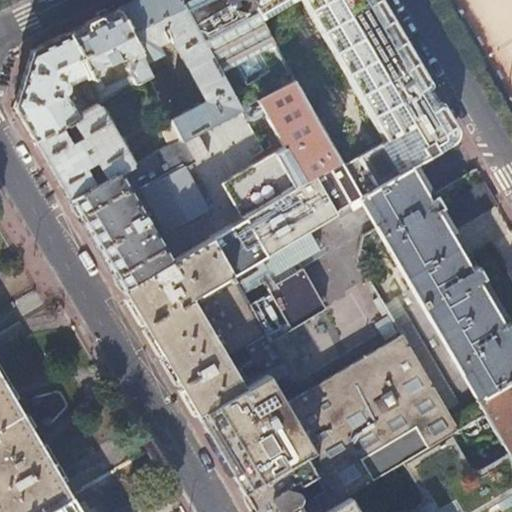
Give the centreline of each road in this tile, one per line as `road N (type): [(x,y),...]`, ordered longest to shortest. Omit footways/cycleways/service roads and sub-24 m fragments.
road 1 (secondary): [(0,143),(216,511)]
road 2 (residential): [(408,0),(511,173)]
